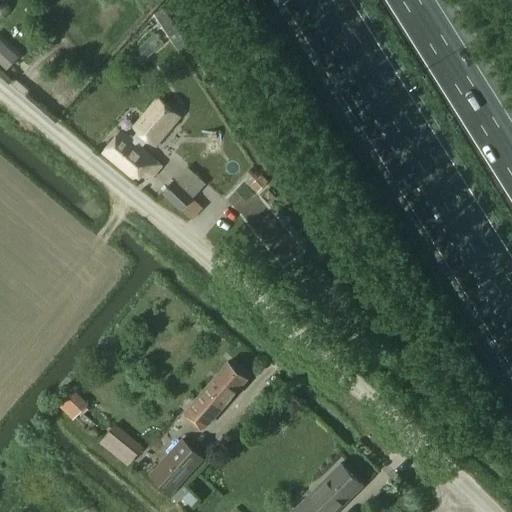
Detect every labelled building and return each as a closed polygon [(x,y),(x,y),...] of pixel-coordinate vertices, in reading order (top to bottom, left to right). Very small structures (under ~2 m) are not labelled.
[(20,57),(0,38),(0,60),(9,69),(20,57)] [(157,96),(146,109),(132,126),(138,131),(131,140),(121,131),(102,154),(132,179),(141,168),(153,178),(163,166),(141,148),(148,139),(158,147),(183,117),(157,96)] [(175,180),(162,193),(181,211),(181,210),(192,220),(203,209),(192,198),(193,198),(175,180)] [(228,362),(196,399),(215,416),(247,379),(228,362)] [(62,408),(74,417),(87,401),(75,392),(62,408)] [(138,446),(118,430),(109,442),(128,458),(138,446)] [(182,437),(149,474),(172,495),(205,458),(182,437)] [(341,465),(296,509),(298,511),(334,511),(361,485),(341,465)]
